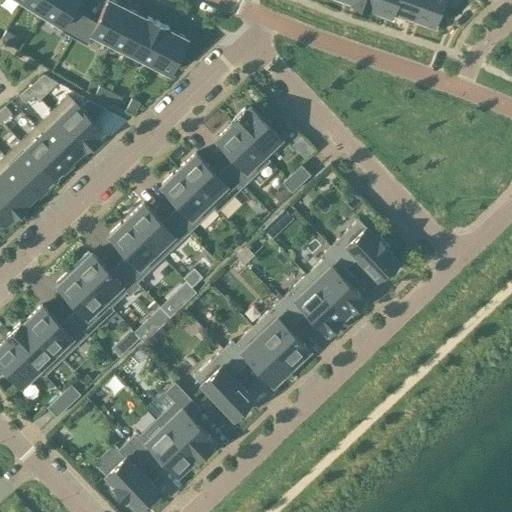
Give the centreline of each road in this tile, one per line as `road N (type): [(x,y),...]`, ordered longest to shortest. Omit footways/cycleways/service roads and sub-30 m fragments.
road 1 (residential): [(193,511),(459,260)]
road 2 (residential): [(248,39),(0,278)]
road 3 (residential): [(459,260),(248,39)]
road 4 (residential): [(267,21),(463,89)]
